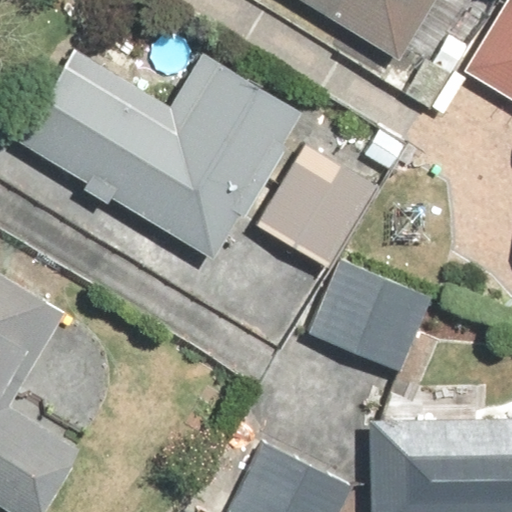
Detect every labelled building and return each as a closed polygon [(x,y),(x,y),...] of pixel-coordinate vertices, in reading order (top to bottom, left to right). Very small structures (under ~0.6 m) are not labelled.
[(298,0),(397,60),(433,0),(298,0)] [(511,0),(501,0),(459,69),(511,101),(511,0)] [(71,48),(15,140),(210,258),(299,111),(199,50),(165,105),(71,48)] [(302,150),(256,227),(328,269),(373,192),(302,150)] [(338,254),(305,331),(399,372),(433,295),(338,254)] [(0,269),(0,505),(10,511),(43,511),(81,450),(4,403),(63,308),(0,269)] [(511,511),(511,415),(368,417),(369,511),(511,511)] [(340,511),(354,483),(258,438),(223,511),(340,511)]
